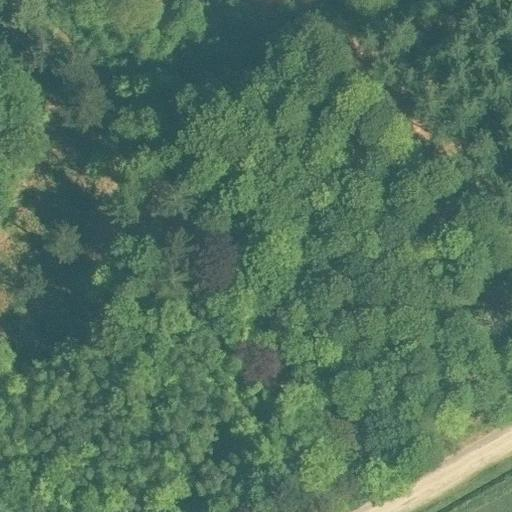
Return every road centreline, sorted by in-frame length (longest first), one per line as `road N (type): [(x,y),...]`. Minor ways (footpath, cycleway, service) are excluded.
road 1 (track): [(32,0),(423,493)]
road 2 (track): [(511,443),(391,511)]
